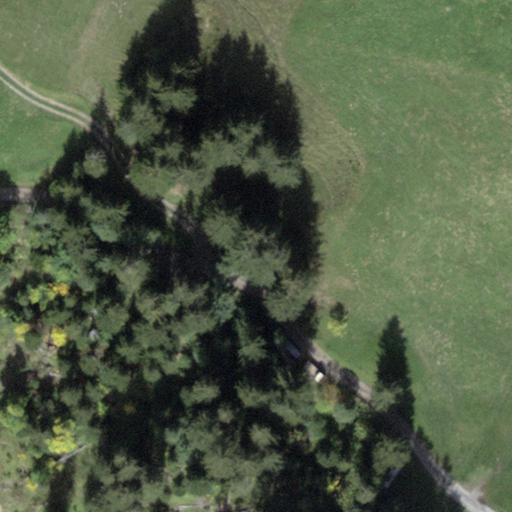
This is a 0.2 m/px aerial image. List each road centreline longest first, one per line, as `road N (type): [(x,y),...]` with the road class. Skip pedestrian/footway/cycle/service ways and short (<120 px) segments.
road 1 (track): [(501,511),(204,261),(126,220),(0,196)]
road 2 (track): [(204,261),(185,221),(142,196),(88,125),(0,74)]
